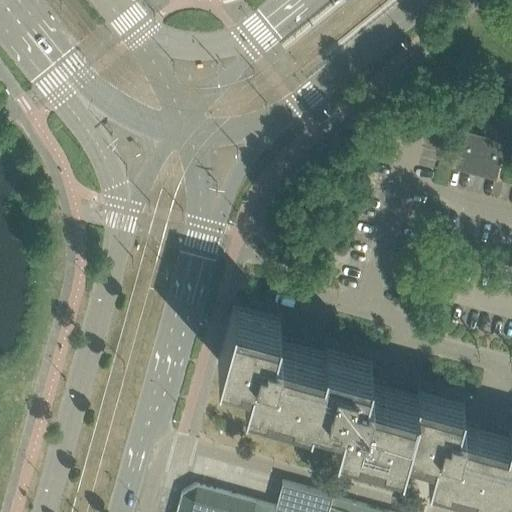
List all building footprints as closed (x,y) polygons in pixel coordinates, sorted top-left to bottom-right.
[(497,175),(506,138),(464,127),(455,163),(497,175)] [(236,307),(237,302),(234,301),(218,360),(221,361),(222,358),(251,366),(245,389),(246,390),(247,386),(310,404),(310,407),(311,407),(312,403),(325,354),(327,348),(325,348),(322,358),(291,350),(292,344),(274,339),(281,314),(279,314),(278,319),(236,307)] [(370,360),(368,366),(325,354),(312,403),(342,411),(336,432),(338,433),(339,430),(402,447),(414,402),(383,393),(385,387),(366,382),(372,361),(370,360)] [(418,397),(420,391),(418,391),(414,402),(402,447),(401,450),(402,450),(404,442),(425,448),(426,446),(436,449),(429,475),(431,475),(432,472),(494,490),(505,444),(473,435),(475,429),(458,425),(464,404),(462,403),(460,409),(418,397)] [(510,434),(509,433),(505,444),(494,490),(494,493),(495,493),(497,486),(511,489),(511,440),(509,440),(510,434)] [(393,511),(330,495),(331,493),(281,480),(275,503),(257,499),(197,481),(197,482),(184,490),(182,489),(175,511),(393,511)]
